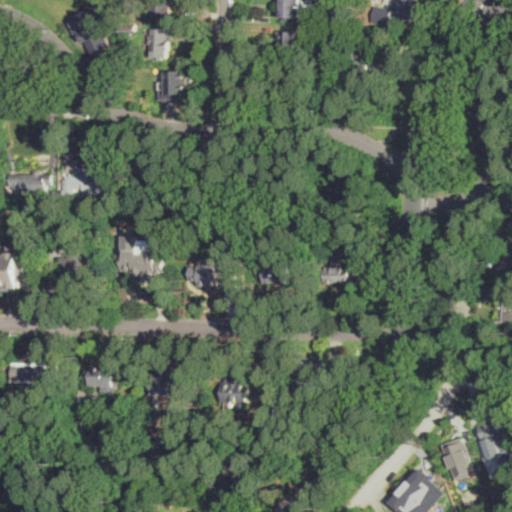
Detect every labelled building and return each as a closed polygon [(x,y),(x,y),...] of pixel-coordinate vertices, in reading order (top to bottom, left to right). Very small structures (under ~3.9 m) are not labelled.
[(173,0),(174,14),(156,15),(156,0),(173,0)] [(304,0),(304,18),(283,17),(283,0),(304,0)] [(414,0),(414,6),(418,7),(416,20),(395,17),(396,10),(393,10),(391,24),(383,23),(385,8),(392,9),(393,5),(396,5),(397,0),(414,0)] [(112,33),(108,36),(113,45),(96,54),(89,40),(87,41),(82,33),(79,35),(70,20),(75,18),(74,17),(100,2),(106,13),(102,15),(112,33)] [(138,32),(122,33),(121,21),(137,21),(138,32)] [(180,49),(180,59),(152,59),(153,29),(174,29),(174,41),(172,41),(172,49),(180,49)] [(304,37),(304,51),(299,51),(299,56),(278,56),(278,50),(283,50),(283,37),(279,37),(279,30),(299,31),(299,37),(304,37)] [(398,54),(398,73),(392,73),(392,68),(385,68),(385,70),(363,70),(363,73),(352,73),(353,53),(398,54)] [(312,69),(312,79),(303,79),(303,92),(282,92),(282,69),(312,69)] [(162,102),(161,83),(169,82),(168,72),(191,70),(192,93),(181,94),(181,100),(162,102)] [(500,148),(480,142),(491,105),(511,112),(500,148)] [(103,174),(109,174),(110,171),(116,171),(117,173),(123,173),(124,192),(86,193),(86,188),(76,188),(76,197),(65,197),(65,179),(70,179),(70,175),(85,175),(85,167),(103,167),(103,174)] [(55,184),(49,184),(49,193),(26,193),(26,175),(55,175),(55,184)] [(20,186),(20,192),(14,192),(14,196),(5,196),(5,192),(8,192),(8,186),(20,186)] [(511,271),(502,268),(511,235),(511,271)] [(357,272),(367,272),(366,281),(328,281),(328,266),(334,266),(334,245),(357,245),(357,272)] [(35,247),(35,271),(2,270),(2,252),(16,252),(16,247),(35,247)] [(88,248),(88,257),(106,257),(105,281),(63,280),(63,256),(74,257),(74,248),(88,248)] [(222,250),(222,280),(201,280),(202,249),(222,250)] [(162,260),(169,260),(169,275),(161,275),(161,281),(144,281),(144,274),(134,274),(134,271),(124,271),(125,253),(151,254),(151,251),(162,251),(162,260)] [(291,258),(291,281),(266,280),(267,267),(276,267),(276,258),(291,258)] [(502,301),(511,301),(511,321),(500,321),(502,301)] [(63,358),(62,382),(53,381),(53,375),(49,374),(49,382),(14,381),(15,361),(49,362),(49,364),(53,364),(54,357),(63,358)] [(328,362),(328,371),(333,371),(333,387),(312,387),(312,382),(299,382),(299,362),(328,362)] [(127,378),(127,386),(118,386),(118,391),(105,391),(105,385),(94,385),(95,366),(120,367),(120,377),(127,378)] [(169,373),(169,376),(176,376),(176,378),(185,379),(185,390),(176,390),(176,395),(156,395),(156,390),(154,390),(155,376),(161,376),(161,373),(169,373)] [(251,377),(250,403),(233,402),(233,409),(229,409),(229,401),(225,401),(226,382),(229,383),(229,376),(251,377)] [(98,410),(98,430),(81,430),(82,409),(98,410)] [(511,432),(486,440),(481,424),(494,419),(492,414),(504,410),(511,432)] [(466,436),(468,442),(469,441),(473,451),(472,451),(478,469),(471,471),(472,475),(460,480),(446,443),(466,436)] [(253,460),(270,474),(255,492),(248,487),(245,491),(237,485),(236,486),(229,481),(236,473),(240,477),(253,460)] [(221,496),(207,486),(215,475),(228,485),(221,496)] [(448,491),(428,511),(403,511),(400,509),(430,475),(448,491)] [(493,499),(484,502),(482,495),(491,493),(493,499)]
